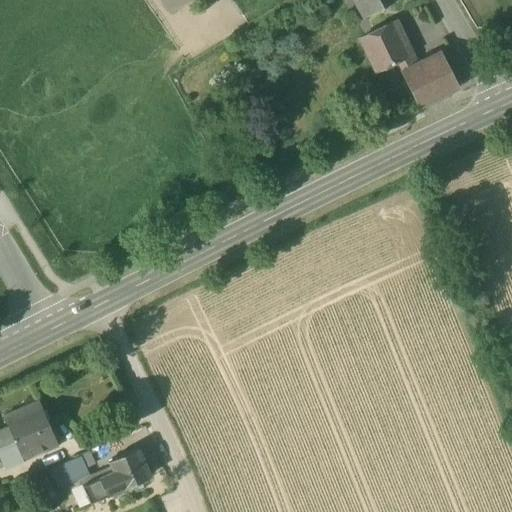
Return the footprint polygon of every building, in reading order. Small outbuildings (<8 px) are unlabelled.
[(160,0),(170,14),(190,0),(160,0)] [(212,3),(210,0),(193,0),(201,11),(212,3)] [(353,0),(363,16),(389,0),(353,0)] [(360,38),(375,70),(396,60),(408,54),(393,22),(360,38)] [(396,60),(402,71),(414,65),(408,54),(396,60)] [(439,54),(414,65),(402,71),(419,106),(451,91),(454,90),(456,88),(458,86),(458,83),(457,80),(454,78),(451,78),(439,54)] [(38,402),(20,410),(22,415),(41,407),(38,402)] [(3,417),(7,426),(14,443),(22,461),(46,451),(43,444),(55,439),(47,421),(48,420),(44,410),(42,411),(41,407),(22,415),(20,410),(3,417)] [(0,448),(14,443),(7,426),(0,430),(0,448)] [(43,444),(46,451),(57,446),(55,439),(43,444)] [(113,471),(101,476),(109,494),(150,475),(137,448),(108,461),(113,471)] [(81,454),(90,476),(108,469),(106,463),(95,468),(89,451),(81,454)] [(50,470),(58,489),(83,478),(75,459),(50,470)] [(89,502),(109,494),(101,476),(82,485),(89,502)]
